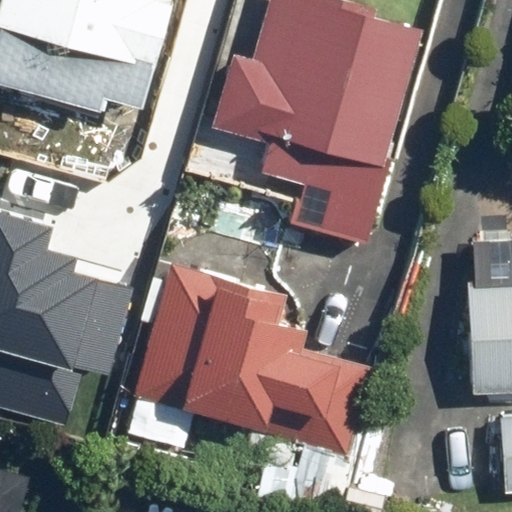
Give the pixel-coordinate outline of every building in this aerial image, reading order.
[(4,0),(0,17),(0,81),(107,109),(111,94),(147,103),(174,0),(4,0)] [(269,0),(255,53),(236,48),(215,123),(270,138),(262,167),(303,179),(293,213),(372,235),(396,150),(392,149),(428,20),(356,0),(269,0)] [(81,365),(109,373),(132,288),(76,274),(80,257),(51,250),(58,224),(0,208),(0,409),(65,426),(81,365)] [(130,387),(228,415),(341,448),(365,365),(269,337),(283,289),(168,257),(130,387)] [(511,274),(473,276),(475,331),(468,332),(470,383),(477,382),(477,388),(511,386),(511,274)] [(511,414),(503,415),(507,491),(511,490),(511,414)] [(0,511),(11,511),(13,508),(25,511),(36,471),(0,461),(0,511)]
